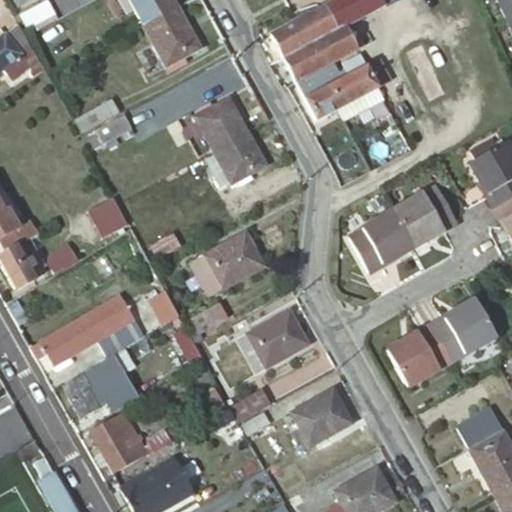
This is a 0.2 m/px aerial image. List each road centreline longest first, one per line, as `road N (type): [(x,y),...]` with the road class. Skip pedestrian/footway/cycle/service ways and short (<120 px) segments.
road 1 (unclassified): [(228,0),(320,172),(316,289),(440,511)]
road 2 (unclassified): [(102,511),(0,331)]
road 3 (unknown): [(323,188),(388,173),(486,118)]
road 4 (unknown): [(345,342),(487,250)]
